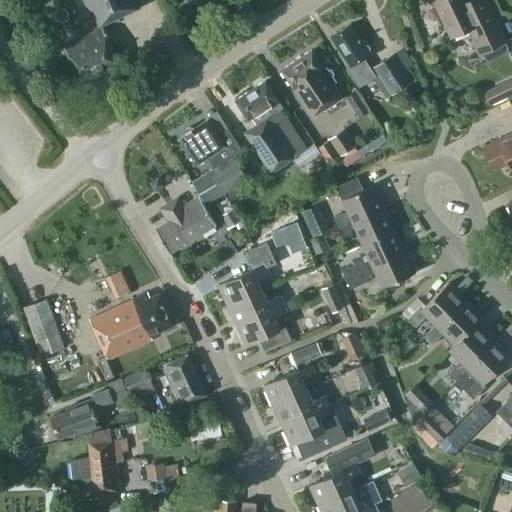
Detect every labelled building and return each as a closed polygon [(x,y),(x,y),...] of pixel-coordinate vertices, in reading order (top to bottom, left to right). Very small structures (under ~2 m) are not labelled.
[(82,0),(92,22),(72,31),(75,38),(62,44),(63,45),(61,48),(65,57),(69,56),(80,81),(119,62),(101,25),(140,7),(136,0),(82,0)] [(481,54),(506,42),(486,0),(472,0),(468,2),(466,0),(433,0),(451,37),(470,29),(481,54)] [(358,86),(374,76),(363,58),(369,54),(349,24),(331,36),(350,66),(346,68),(358,86)] [(373,66),(390,93),(412,79),(405,69),(412,64),(401,48),(373,66)] [(326,67),(323,68),(310,50),(280,70),(293,89),(294,88),(313,117),(341,98),(331,84),(335,81),(331,75),(333,74),(330,68),(328,69),(326,67)] [(314,143),(306,148),(280,109),(282,107),(264,80),(234,100),(247,120),(251,118),(255,124),(244,132),(270,172),(299,153),(304,161),(319,151),(327,164),(340,156),(339,155),(328,140),(316,147),(314,143)] [(355,104),(361,100),(355,90),(345,96),(348,102),(355,104)] [(195,127),(194,127),(180,136),(197,163),(211,154),(218,165),(239,152),(239,146),(227,128),(217,135),(207,119),(195,127)] [(344,130),(328,140),(339,155),(354,145),(344,130)] [(511,133),(484,147),(496,170),(508,164),(511,172),(511,133)] [(234,156),(210,171),(223,193),(247,178),(234,156)] [(199,195),(183,205),(177,197),(159,208),(167,221),(154,229),(169,253),(215,225),(202,204),(204,204),(223,193),(210,171),(191,182),(199,195)] [(341,199),(348,215),(344,217),(342,212),(332,216),(338,227),(384,206),(373,184),(341,199)] [(317,205),(301,212),(312,237),(328,230),(317,205)] [(394,228),(384,206),(338,227),(343,239),(352,234),(350,229),(354,227),(361,243),(394,228)] [(228,228),(239,221),(232,208),(221,215),(228,228)] [(368,259),(364,261),(362,256),(352,260),(354,264),(341,270),(345,277),(358,271),(404,250),(394,228),(361,243),(368,259)] [(320,252),(329,247),(323,235),(314,239),(320,252)] [(261,289),(256,278),(268,272),(265,265),(288,255),(283,243),(257,255),(261,265),(217,285),(227,305),(261,289)] [(381,287),(414,272),(404,250),(358,271),(345,277),(350,288),(372,278),(370,273),(374,271),(381,287)] [(107,270),(115,292),(131,286),(123,264),(107,270)] [(426,316),(435,324),(437,327),(465,300),(448,282),(421,309),(419,306),(406,318),(415,327),(426,316)] [(332,312),(342,307),(332,284),(321,289),(332,312)] [(227,305),(236,324),(282,303),(279,295),(266,301),(261,289),(227,305)] [(88,319),(107,360),(151,340),(150,336),(173,325),(158,294),(149,298),(147,293),(88,319)] [(40,356),(63,348),(46,299),(23,307),(40,356)] [(286,311),(295,308),(291,299),(282,303),(286,311)] [(465,300),(437,327),(435,324),(423,335),(432,344),(443,333),(453,343),(454,344),(476,322),(477,323),(482,317),(465,300)] [(286,311),(282,303),(236,324),(245,345),(257,339),(263,352),(290,340),(284,326),(279,329),(273,317),(286,311)] [(456,381),(468,369),(465,367),(493,339),(477,323),(476,322),(454,344),(453,343),(448,349),(460,361),(448,372),(456,381)] [(493,339),(465,367),(468,369),(456,381),(473,398),(486,386),(483,383),(510,357),(493,339)] [(295,366),(321,355),(316,343),(290,354),(295,366)] [(351,360),(363,354),(359,343),(346,349),(351,360)] [(179,406),(205,394),(186,355),(161,366),(165,376),(160,378),(163,386),(169,383),(179,406)] [(314,372),(310,364),(297,370),(297,369),(263,385),(272,405),(306,389),(301,378),(314,372)] [(134,400),(155,390),(144,367),(123,377),(134,400)] [(375,382),(371,371),(359,376),(364,387),(375,382)] [(77,390),(97,381),(94,373),(73,382),(77,390)] [(117,409),(129,404),(120,378),(108,382),(117,409)] [(423,414),(433,404),(415,385),(405,395),(423,414)] [(95,407),(112,400),(107,388),(91,395),(95,407)] [(311,401),(306,389),(272,405),(281,424),(328,403),(324,395),(311,401)] [(99,426),(89,399),(65,408),(66,411),(50,417),(58,438),(74,432),(76,435),(99,426)] [(319,417),(332,412),(328,403),(281,424),(290,445),(314,434),(321,449),(340,440),(333,425),(324,429),(319,417)] [(457,450),(490,416),(479,405),(445,438),(457,450)] [(391,420),(386,408),(375,413),(381,425),(391,420)] [(432,448),(448,432),(428,411),(411,427),(432,448)] [(138,420),(138,431),(159,432),(159,421),(138,420)] [(72,479),(91,477),(93,492),(113,490),(113,486),(119,485),(116,463),(124,461),(122,451),(128,450),(126,438),(111,440),(109,430),(87,434),(88,443),(89,458),(70,460),(72,479)] [(324,456),(332,473),(375,454),(367,437),(324,456)] [(163,480),(179,478),(177,465),(165,467),(164,463),(145,466),(147,481),(163,479),(163,480)] [(308,485),(317,505),(351,490),(346,478),(359,472),(355,464),(342,470),(342,469),(308,485)] [(420,479),(412,465),(397,473),(405,488),(420,479)] [(320,511),(354,511),(373,503),(364,484),(351,490),(317,505),(320,511)] [(217,511),(254,511),(255,502),(242,501),(240,511),(234,511),(235,501),(218,500),(217,511)] [(376,511),(377,511),(373,503),(354,511),(376,511)]
